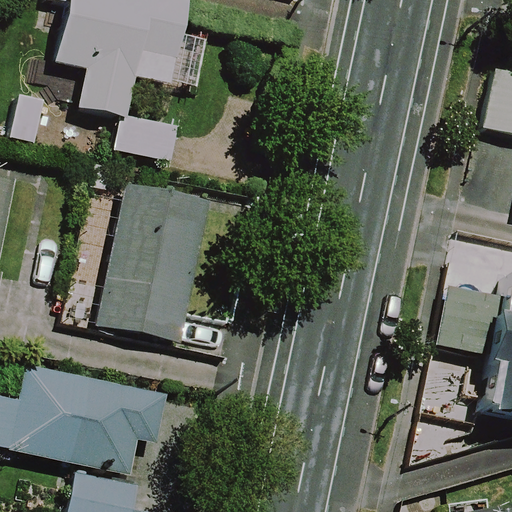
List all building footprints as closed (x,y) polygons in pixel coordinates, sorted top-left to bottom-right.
[(126,84),(191,98),(202,45),(176,39),(182,10),(137,0),(40,0),(40,5),(62,10),(49,70),(80,76),(72,116),(116,125),(109,158),(165,169),(172,136),(118,125),(126,84)] [(511,81),(486,76),(475,136),(511,142),(511,81)] [(0,246),(11,188),(0,185),(0,246)] [(204,208),(124,191),(95,333),(176,350),(204,208)] [(511,277),(509,277),(502,330),(482,328),(486,296),(438,289),(429,354),(473,361),(464,423),(511,429),(511,277)] [(0,457),(63,470),(54,511),(114,511),(124,467),(128,446),(148,450),(158,403),(20,374),(13,406),(0,403),(0,457)]
